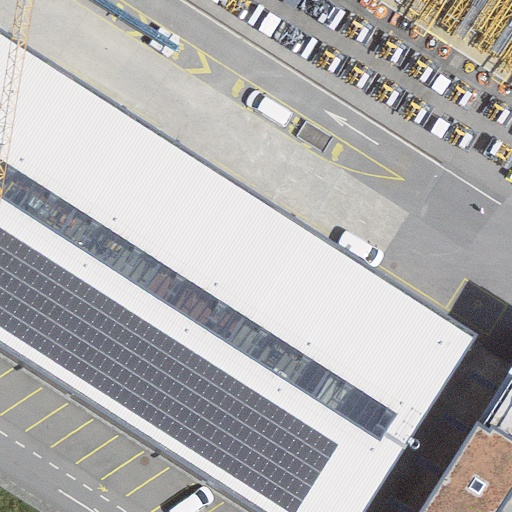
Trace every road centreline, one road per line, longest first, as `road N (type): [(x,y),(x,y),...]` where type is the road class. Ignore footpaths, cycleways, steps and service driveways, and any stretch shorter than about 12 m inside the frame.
road 1 (unknown): [(511,247),(468,237),(40,0)]
road 2 (unknown): [(0,429),(135,511)]
